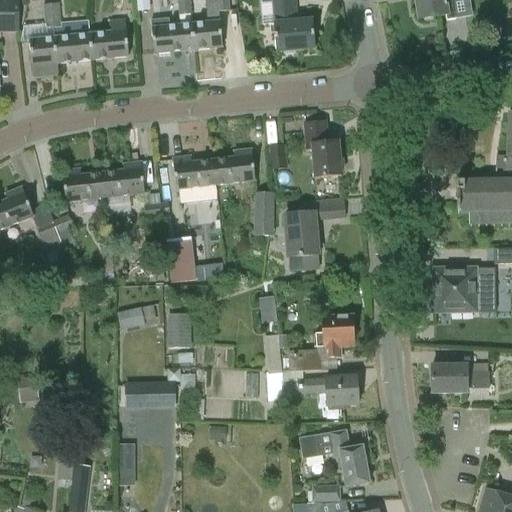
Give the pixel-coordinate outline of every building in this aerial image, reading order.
[(2,0),(2,32),(20,32),(19,0),(2,0)] [(151,22),(152,30),(150,31),(152,56),(194,52),(191,27),(190,14),(191,14),(189,0),(177,0),(180,28),(169,29),(169,20),(151,22)] [(216,0),(217,13),(230,12),(229,0),(216,0)] [(275,54),(283,53),(283,55),(293,55),(293,52),(314,50),(311,23),(298,24),(295,0),(272,0),(275,26),(273,26),(275,54)] [(414,0),(418,20),(422,20),(425,22),(432,21),(433,18),(445,16),(446,21),(455,20),(452,0),(414,0)] [(59,5),(51,6),(56,66),(93,62),(90,36),(89,25),(61,28),(59,5)] [(21,42),(29,42),(33,79),(57,77),(56,66),(51,6),(43,7),(45,25),(23,27),(21,42)] [(109,34),(90,36),(93,62),(127,59),(124,22),(108,23),(109,34)] [(218,24),(191,27),(194,52),(221,50),(218,24)] [(495,157),(494,183),(463,184),(464,184),(456,184),(456,192),(456,193),(456,212),(457,212),(457,216),(468,216),(468,226),(511,225),(511,113),(507,113),(505,157),(495,157)] [(342,161),(339,162),(338,142),(328,143),(326,122),(303,124),(305,152),(312,151),(315,180),(341,178),(340,171),(343,171),(342,161)] [(287,170),(284,147),(268,149),(271,171),(287,170)] [(234,160),(212,162),(216,187),(255,182),(251,151),(233,153),(234,160)] [(172,160),(175,191),(216,187),(212,162),(191,165),(190,158),(172,160)] [(123,173),(102,175),(105,200),(144,195),(141,164),(122,166),(123,173)] [(65,204),(105,200),(102,175),(80,177),(80,171),(61,173),(65,204)] [(7,202),(0,204),(0,231),(33,218),(21,189),(4,196),(7,202)] [(254,195),(254,237),(273,237),(273,195),(254,195)] [(320,271),(318,256),(315,222),(345,219),(343,200),(296,203),(297,216),(284,217),(289,274),(320,271)] [(160,205),(162,218),(180,215),(178,202),(160,205)] [(162,218),(160,205),(158,205),(144,207),(145,220),(162,218)] [(54,225),(58,235),(68,231),(73,229),(69,219),(60,222),(54,225)] [(64,260),(60,250),(63,249),(58,235),(54,225),(38,231),(52,265),(64,260)] [(171,285),(196,282),(192,238),(167,241),(171,285)] [(511,249),(493,250),(494,266),(511,265),(511,249)] [(200,276),(223,277),(223,266),(200,265),(200,276)] [(433,313),(475,312),(495,312),(494,271),(433,272),(433,313)] [(275,297),(261,298),(262,324),(276,323),(275,297)] [(117,314),(120,332),(144,327),(141,309),(117,314)] [(168,317),(168,349),(191,349),(190,316),(168,317)] [(337,371),(336,360),(340,359),(339,348),(354,348),(352,317),(332,319),(332,321),(321,322),(321,336),(315,336),(316,352),(288,353),(288,357),(282,358),(283,373),(289,373),(289,374),(337,371)] [(487,373),(465,374),(465,366),(430,368),(431,396),(466,394),(466,389),(488,388),(487,373)] [(17,380),(20,405),(40,402),(36,378),(17,380)] [(356,379),(325,380),(297,382),(298,397),(326,395),(327,407),(357,406),(356,379)] [(124,410),(176,408),(175,382),(124,383),(124,410)] [(334,460),(340,459),(345,489),(369,485),(362,448),(350,450),(346,431),(299,440),(302,461),(333,455),(334,460)] [(136,485),(136,444),(122,444),(122,485),(136,485)] [(68,511),(85,511),(88,489),(72,487),(68,511)] [(312,504),(341,505),(340,487),(312,487),(312,493),(308,493),(308,503),(312,503),(312,504)] [(511,511),(511,498),(487,491),(479,511),(511,511)]
